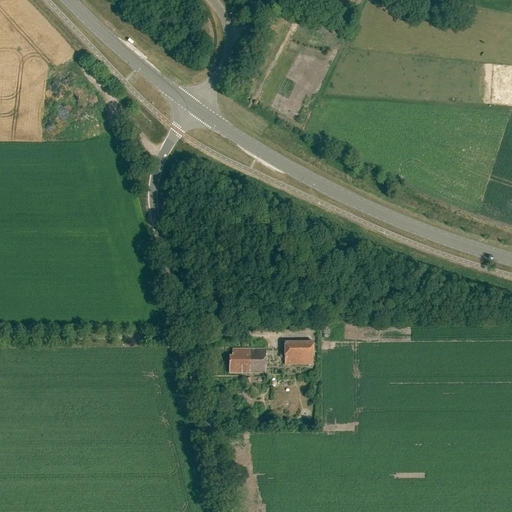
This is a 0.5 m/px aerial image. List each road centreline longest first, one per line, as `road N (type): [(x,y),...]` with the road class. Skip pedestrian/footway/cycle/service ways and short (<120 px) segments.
road 1 (unclassified): [(227,511),(153,217),(156,169),(192,107)]
road 2 (primary): [(511,266),(378,219),(192,107)]
road 3 (primary): [(192,107),(68,0)]
road 4 (unclassified): [(192,107),(230,46),(227,24),(207,0)]
